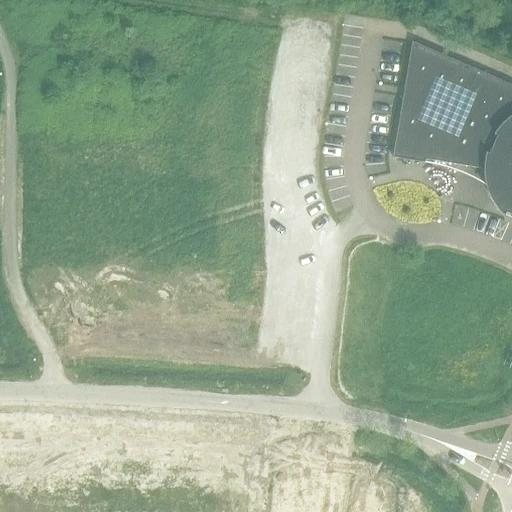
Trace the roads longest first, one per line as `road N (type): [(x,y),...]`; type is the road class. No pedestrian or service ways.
road 1 (residential): [(319,409),(98,394)]
road 2 (residential): [(319,409),(333,243),(367,215)]
